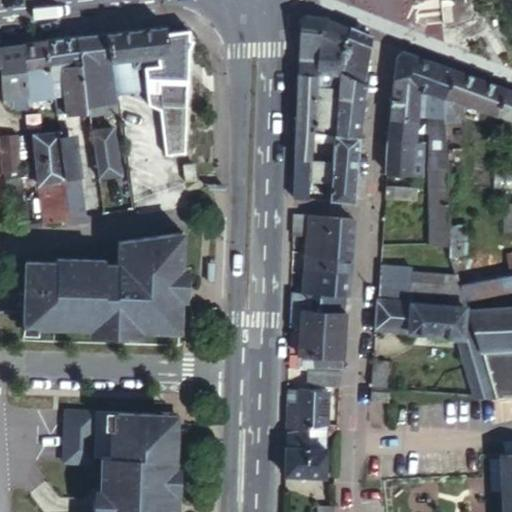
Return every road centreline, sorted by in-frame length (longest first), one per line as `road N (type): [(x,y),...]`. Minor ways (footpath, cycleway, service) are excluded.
road 1 (residential): [(385,0),(357,511)]
road 2 (tertiary): [(242,360),(261,349),(272,41),(256,11)]
road 3 (tertiary): [(256,11),(241,50),(234,349),(242,360)]
road 4 (unclassified): [(0,366),(242,374)]
road 5 (tertiary): [(240,511),(242,374)]
